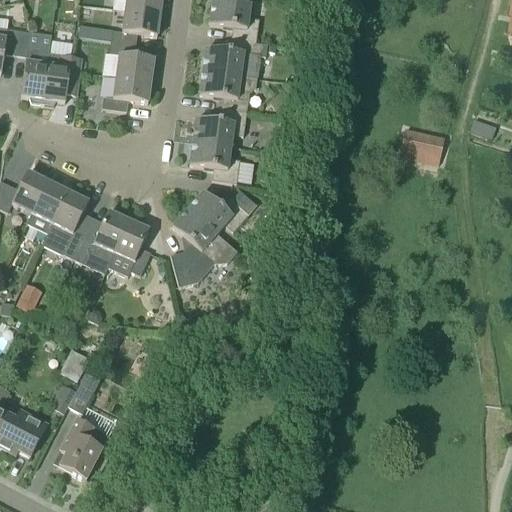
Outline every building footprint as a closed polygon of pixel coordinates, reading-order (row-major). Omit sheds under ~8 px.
[(113,0),(112,12),(124,14),(159,19),(161,0),(113,0)] [(246,23),(248,10),(211,5),(208,29),(232,32),(230,44),(255,48),(258,24),(246,23)] [(159,19),(124,14),(121,36),(111,34),(110,46),(135,50),(136,39),(156,42),(159,19)] [(78,31),(76,42),(96,44),(97,33),(78,31)] [(14,60),(17,35),(6,34),(4,43),(0,42),(0,77),(3,59),(14,60)] [(50,40),(17,35),(14,60),(25,62),(20,101),(42,104),(48,59),(50,40)] [(201,76),(255,84),(258,61),(264,62),(266,49),(255,48),(230,44),(228,56),(205,52),(201,76)] [(133,61),(135,50),(110,46),(108,58),(118,59),(115,81),(150,86),(153,64),(133,61)] [(78,89),(81,64),(48,59),(42,104),(64,107),(67,87),(78,89)] [(254,93),(255,84),(201,76),(198,99),(222,103),(220,114),(245,118),(248,98),(254,93)] [(147,108),(150,86),(115,81),(112,103),(102,102),(101,113),(125,117),(127,105),(147,108)] [(195,123),(192,147),(228,152),(230,140),(242,141),(245,118),(220,114),(219,126),(195,123)] [(442,146),(403,137),(397,162),(436,172),(442,146)] [(228,152),(192,147),(188,170),(212,173),(211,185),(236,188),(239,165),(227,163),(228,152)] [(0,186),(0,214),(7,217),(11,209),(31,218),(46,187),(26,177),(17,195),(0,186)] [(40,250),(41,250),(67,197),(46,187),(31,218),(26,229),(46,239),(40,250)] [(231,237),(247,220),(228,203),(221,212),(203,196),(187,214),(215,238),(223,230),(231,237)] [(61,259),(72,264),(89,230),(79,225),(87,207),(67,197),(41,250),(61,260),(61,259)] [(215,238),(187,214),(171,233),(189,248),(182,256),(169,260),(178,292),(198,287),(213,269),(226,268),(236,257),(215,238)] [(103,279),(113,257),(127,226),(107,217),(99,235),(89,230),(72,264),(103,279)] [(148,235),(127,226),(113,257),(132,267),(128,275),(139,281),(150,258),(139,253),(148,235)] [(14,311),(29,319),(40,296),(25,289),(14,311)] [(79,324),(86,309),(75,303),(68,318),(79,324)] [(0,317),(10,320),(12,308),(1,306),(0,310),(0,309),(0,317)] [(85,323),(95,328),(98,322),(95,316),(90,314),(85,323)] [(184,333),(185,341),(193,342),(193,340),(188,331),(184,333)] [(72,354),(60,377),(77,386),(89,363),(72,354)] [(62,420),(67,412),(74,397),(60,390),(48,413),(62,420)] [(67,412),(79,418),(81,419),(92,398),(78,391),(74,397),(67,412)] [(0,452),(5,456),(8,451),(29,462),(46,429),(20,415),(15,424),(0,416),(0,412),(8,397),(0,392),(0,452)] [(111,443),(76,424),(59,456),(65,459),(58,472),(84,486),(101,454),(104,456),(111,443)]
